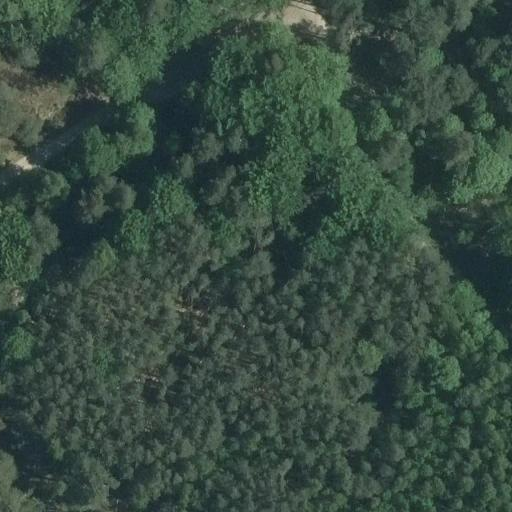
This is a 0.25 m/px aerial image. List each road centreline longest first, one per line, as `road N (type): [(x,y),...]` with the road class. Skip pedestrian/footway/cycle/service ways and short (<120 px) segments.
road 1 (track): [(311,0),(378,186),(426,252),(511,336)]
road 2 (track): [(0,181),(303,0)]
